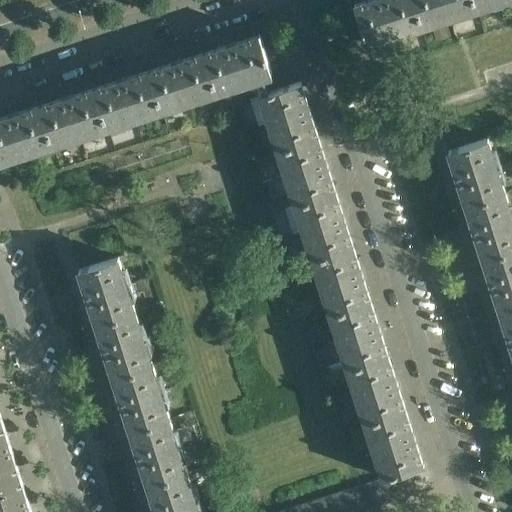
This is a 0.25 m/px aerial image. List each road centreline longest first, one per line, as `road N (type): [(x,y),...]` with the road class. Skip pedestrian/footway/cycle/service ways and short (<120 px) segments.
road 1 (residential): [(309,0),(479,511)]
road 2 (residential): [(0,90),(288,0)]
road 3 (residential): [(82,511),(0,266)]
